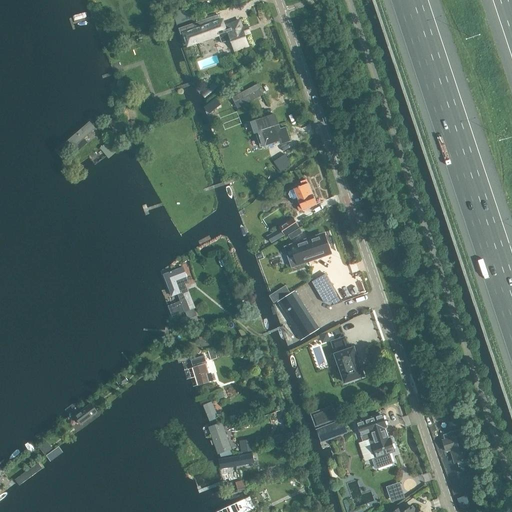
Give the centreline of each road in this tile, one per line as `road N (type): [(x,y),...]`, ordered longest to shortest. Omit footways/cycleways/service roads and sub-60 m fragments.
road 1 (tertiary): [(452,511),(278,0)]
road 2 (motorway): [(409,0),(511,307)]
